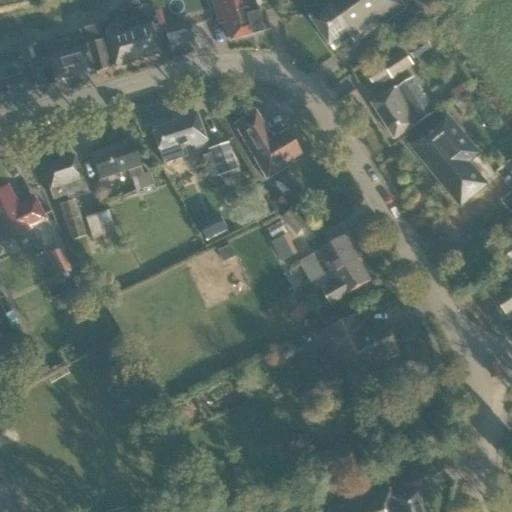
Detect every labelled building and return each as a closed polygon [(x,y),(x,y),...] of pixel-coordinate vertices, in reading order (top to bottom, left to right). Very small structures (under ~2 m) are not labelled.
[(212,0),(218,18),(223,17),(229,40),(250,34),(251,35),(267,30),(262,11),(258,13),(254,0),(212,0)] [(330,0),(309,15),(335,51),(352,38),(355,42),(382,23),(384,25),(385,24),(384,24),(406,9),(399,0),(330,0)] [(151,24),(121,33),(117,18),(104,30),(114,66),(159,53),(151,24)] [(164,26),(169,46),(195,40),(190,20),(164,26)] [(88,44),(70,49),(67,39),(44,44),(47,55),(55,83),(110,67),(101,40),(97,24),(83,28),(88,44)] [(413,44),(407,48),(415,60),(421,56),(413,44)] [(405,51),(384,64),(394,80),(415,66),(405,51)] [(0,98),(34,89),(26,59),(0,66),(0,98)] [(424,95),(413,78),(373,104),(395,139),(421,122),(420,122),(435,112),(424,95)] [(46,84),(40,86),(42,95),(49,93),(46,84)] [(456,104),(464,114),(477,103),(470,93),(456,104)] [(255,112),(234,124),(266,179),(294,162),(292,158),(300,154),(286,131),(276,136),(274,132),(268,135),(255,112)] [(206,144),(195,113),(173,121),(173,122),(152,130),(163,164),(187,156),(185,151),(206,144)] [(462,206),(488,185),(469,163),(479,154),(448,116),(438,124),(412,146),(462,206)] [(140,165),(132,141),(91,155),(99,179),(128,170),(140,165)] [(238,170),(230,142),(210,149),(218,176),(238,170)] [(42,166),(54,199),(85,189),(74,156),(42,166)] [(140,165),(128,170),(131,179),(143,175),(141,165),(140,165)] [(143,175),(131,179),(135,191),(153,185),(149,173),(143,175)] [(35,199),(18,207),(7,187),(0,190),(0,239),(2,243),(29,229),(28,228),(45,220),(35,199)] [(290,207),(285,197),(279,195),(270,201),(277,214),(290,207)] [(57,205),(68,241),(86,235),(75,200),(57,205)] [(309,225),(294,208),(283,218),(298,234),(309,225)] [(85,217),(93,241),(116,233),(108,210),(85,217)] [(210,232),(217,243),(237,232),(231,221),(210,232)] [(289,260),(304,252),(294,233),(279,241),(289,260)] [(361,259),(347,235),(319,251),(337,283),(323,291),(331,304),(345,296),(371,281),(359,260),(361,259)] [(511,241),(503,247),(511,261),(511,241)] [(236,258),(231,246),(219,251),(225,263),(236,258)] [(71,269),(61,247),(48,254),(58,275),(71,269)] [(326,275),(314,254),(300,262),(312,283),(326,275)] [(511,282),(510,284),(511,285),(495,295),(498,299),(497,303),(500,307),(504,309),(511,320),(511,319),(511,282)] [(299,324),(312,309),(302,300),(288,315),(299,324)] [(355,316),(323,331),(336,357),(339,356),(346,371),(343,373),(349,385),(370,375),(369,373),(381,368),(379,364),(400,354),(386,325),(364,335),(355,316)] [(506,378),(503,366),(490,369),(493,381),(506,378)] [(293,456),(286,441),(273,447),(280,462),(293,456)] [(358,470),(351,444),(305,457),(312,482),(358,470)] [(425,511),(420,492),(393,500),(389,483),(326,501),(329,511),(425,511)]
